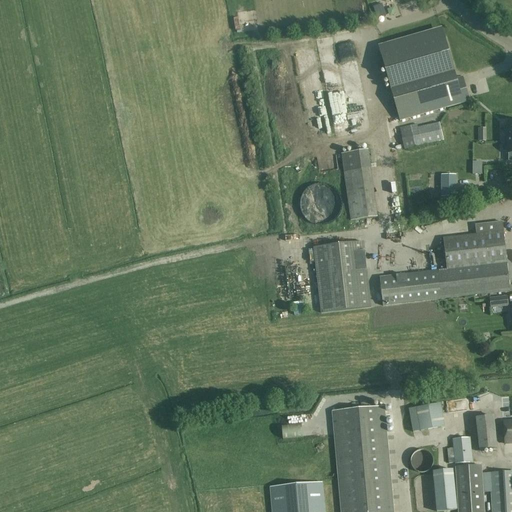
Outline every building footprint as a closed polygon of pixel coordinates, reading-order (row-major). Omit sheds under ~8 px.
[(444,105),(444,107),(469,100),(462,76),(456,78),(441,27),(378,45),(400,120),(400,119),(400,118),(444,105)] [(511,79),(480,88),(482,96),(511,87),(511,79)] [(511,88),(477,98),(478,104),(511,94),(511,88)] [(326,92),(336,122),(341,121),(330,90),(326,92)] [(405,149),(444,140),(439,122),(418,127),(417,123),(400,127),(405,149)] [(499,132),(484,132),(484,122),(452,123),(452,150),(464,150),(464,145),(499,145),(499,132)] [(341,154),(351,221),(377,217),(368,150),(341,154)] [(455,175),(441,175),(440,197),(455,197),(455,175)] [(510,292),(504,231),(503,221),(475,224),(476,234),(443,238),(447,270),(379,278),(382,307),(510,292)] [(313,248),(321,313),(371,308),(364,242),(313,248)] [(437,257),(425,259),(426,265),(438,263),(437,257)] [(301,295),(289,296),(291,308),(303,307),(301,295)] [(507,296),(490,298),(491,308),(508,306),(507,296)] [(448,405),(456,404),(455,393),(446,395),(448,405)] [(409,410),(413,433),(444,427),(440,404),(409,410)] [(341,511),(393,511),(384,407),(332,412),(341,511)] [(476,419),(479,451),(496,449),(493,417),(476,419)] [(455,463),(455,464),(472,463),(470,438),(453,440),(454,449),(448,449),(449,464),(455,463)] [(427,445),(408,446),(409,461),(427,461),(427,445)] [(458,511),(484,511),(482,467),(456,469),(458,511)] [(440,511),(457,510),(453,470),(433,472),(436,511),(440,511)] [(511,511),(511,472),(482,475),(484,493),(492,492),(493,511),(511,511)] [(272,511),(324,511),(322,483),(270,488),(272,511)]
